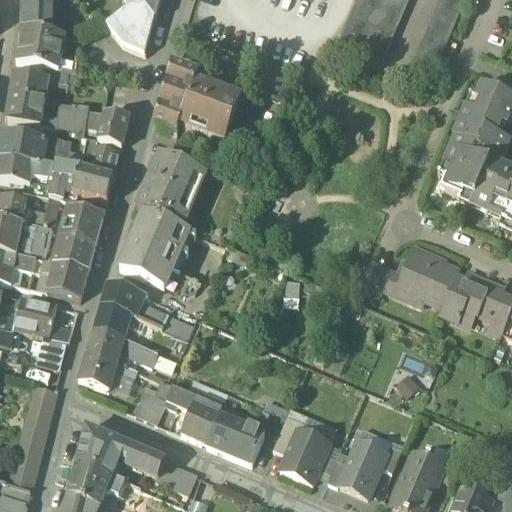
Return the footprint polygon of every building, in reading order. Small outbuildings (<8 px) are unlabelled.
[(31,0),(22,0),(21,36),(51,41),(52,0),(41,0),(35,5),(31,0)] [(128,14),(110,27),(126,47),(145,56),(154,23),(136,0),(131,0),(124,7),(123,7),(128,14)] [(136,0),(154,23),(155,24),(161,0),(136,0)] [(358,0),(333,59),(378,75),(410,0),(358,0)] [(440,0),(404,84),(427,92),(466,0),(440,0)] [(144,61),(145,56),(126,47),(110,27),(106,31),(122,52),(144,61)] [(64,43),(51,41),(21,36),(15,71),(42,75),(58,78),(64,43)] [(180,134),(223,151),(239,106),(196,90),(199,83),(172,73),(154,133),(177,142),(180,134)] [(48,88),(66,91),(68,80),(58,78),(42,75),(41,85),(48,86),(48,88)] [(14,80),(9,103),(44,110),(48,88),(48,86),(41,85),(14,80)] [(464,196),(474,201),(483,180),(490,182),(495,170),(496,170),(497,166),(501,168),(510,148),(499,143),(504,132),(506,133),(507,131),(511,118),(511,104),(481,91),(475,106),(479,108),(475,117),(464,113),(451,142),(453,143),(437,181),(444,184),(440,195),(461,203),(464,196)] [(40,133),(44,110),(9,103),(5,127),(40,133)] [(468,103),(464,113),(475,117),(479,108),(475,106),(468,103)] [(47,133),(56,134),(59,111),(50,110),(47,133)] [(87,113),(59,111),(56,134),(83,140),(87,118),(87,113)] [(96,120),(87,118),(83,140),(82,146),(86,147),(92,148),(96,120)] [(97,149),(121,154),(129,124),(104,121),(97,149)] [(511,142),(511,132),(507,131),(506,133),(504,132),(499,143),(510,148),(511,142)] [(3,141),(0,155),(0,164),(34,170),(41,172),(46,148),(45,148),(3,141)] [(55,173),(64,175),(67,159),(69,150),(46,145),(45,148),(46,148),(41,172),(55,173)] [(80,177),(85,179),(93,153),(95,153),(95,148),(92,148),(86,147),(83,162),(80,177)] [(119,160),(95,153),(93,153),(85,179),(113,186),(119,160)] [(83,162),(67,159),(64,175),(78,177),(80,177),(83,162)] [(137,215),(144,218),(182,234),(185,227),(183,221),(186,216),(190,217),(194,207),(192,202),(201,180),(160,162),(137,215)] [(30,189),(31,184),(34,170),(0,164),(0,187),(24,192),(29,193),(30,189)] [(41,172),(34,170),(31,184),(46,187),(52,187),(55,173),(41,172)] [(511,177),(496,170),(495,170),(490,182),(483,180),(474,201),(473,204),(489,211),(487,215),(500,220),(511,225),(511,177)] [(55,173),(52,187),(48,206),(49,206),(59,208),(77,211),(79,203),(72,201),(78,177),(64,175),(55,173)] [(106,210),(113,186),(85,179),(80,177),(78,177),(72,201),(79,203),(106,210)] [(43,205),(48,206),(52,187),(46,187),(45,192),(43,205)] [(29,193),(24,192),(23,201),(43,205),(45,192),(30,189),(29,193)] [(459,208),(469,213),(473,204),(474,201),(464,196),(461,203),(459,208)] [(0,229),(21,233),(24,218),(25,210),(0,204),(0,229)] [(498,225),(500,220),(487,215),(489,211),(473,204),(469,213),(498,225)] [(52,238),(59,208),(49,206),(46,222),(43,237),(51,238),(52,238)] [(54,265),(54,267),(89,274),(96,249),(103,223),(68,215),(61,241),(54,265)] [(46,222),(24,218),(21,233),(43,237),(46,222)] [(196,240),(182,234),(144,218),(119,276),(163,295),(172,276),(179,279),(196,240)] [(511,225),(500,220),(498,225),(496,231),(511,237),(511,225)] [(36,268),(44,270),(45,264),(51,238),(43,237),(21,233),(0,229),(0,260),(17,264),(36,268)] [(227,264),(246,272),(250,263),(231,255),(227,264)] [(425,306),(442,313),(455,284),(457,278),(444,272),(445,269),(412,255),(400,282),(397,290),(409,295),(406,305),(423,312),(425,306)] [(0,290),(10,293),(14,277),(17,264),(0,260),(0,290)] [(33,281),(36,268),(17,264),(14,277),(33,281)] [(54,265),(45,264),(44,270),(53,272),(54,267),(54,265)] [(88,279),(89,274),(54,267),(53,272),(54,272),(88,279)] [(33,281),(51,284),(54,272),(53,272),(44,270),(36,268),(33,281)] [(359,290),(381,300),(384,295),(391,278),(369,268),(359,290)] [(88,279),(54,272),(51,284),(46,301),(80,308),(88,279)] [(400,282),(391,278),(384,295),(406,305),(409,295),(397,290),(400,282)] [(479,295),(455,284),(442,313),(440,319),(459,327),(465,313),(490,324),(491,325),(501,302),(502,302),(504,297),(482,288),(479,295)] [(281,313),(297,313),(298,286),(281,286),(281,313)] [(131,324),(136,326),(142,313),(130,308),(133,299),(108,292),(101,315),(131,324)] [(130,308),(142,313),(145,305),(133,299),(130,308)] [(501,340),(509,321),(511,313),(511,306),(502,302),(501,302),(491,325),(490,324),(486,334),(487,334),(501,340)] [(20,340),(49,346),(52,333),(56,315),(21,307),(18,316),(13,338),(20,340)] [(1,338),(12,341),(13,338),(18,316),(7,313),(1,338)] [(168,324),(142,313),(136,326),(145,330),(162,338),(168,324)] [(101,315),(93,340),(124,349),(124,348),(126,340),(131,324),(101,315)] [(136,326),(131,324),(126,340),(141,340),(145,330),(136,326)] [(162,338),(175,344),(187,349),(193,335),(168,324),(162,338)] [(65,351),(69,352),(72,338),(52,333),(49,346),(50,348),(65,351)] [(0,350),(10,353),(11,353),(14,341),(12,341),(1,338),(0,338),(0,350)] [(17,354),(17,352),(18,347),(20,340),(13,338),(12,341),(14,341),(11,353),(10,353),(17,354)] [(93,340),(86,363),(117,372),(120,361),(124,349),(93,340)] [(183,358),(187,349),(175,344),(172,353),(183,358)] [(60,380),(65,351),(50,348),(42,347),(36,375),(60,380)] [(157,363),(124,348),(124,349),(120,361),(152,375),(154,371),(157,363)] [(109,400),(112,390),(114,382),(117,372),(86,363),(78,391),(109,400)] [(154,371),(166,376),(170,368),(157,363),(154,371)] [(117,372),(114,382),(119,384),(117,392),(129,396),(136,379),(117,372)] [(395,392),(407,402),(415,392),(403,382),(395,392)] [(166,409),(191,420),(194,413),(195,413),(198,405),(172,394),(166,409)] [(34,395),(32,406),(53,412),(56,401),(35,395),(34,395)] [(199,406),(222,416),(224,409),(201,400),(199,406)] [(134,423),(156,432),(165,411),(143,401),(134,423)] [(198,405),(195,413),(219,424),(222,416),(199,406),(198,405)] [(32,406),(29,417),(51,423),(53,412),(32,406)] [(182,444),(206,454),(219,424),(195,413),(194,413),(191,420),(182,444)] [(29,417),(26,428),(48,434),(51,423),(29,417)] [(264,443),(219,424),(206,454),(251,473),(264,443)] [(273,458),(286,464),(296,439),(300,440),(304,432),(287,425),(273,458)] [(304,432),(300,440),(329,453),(335,439),(306,426),(304,432)] [(26,428),(23,439),(45,445),(48,434),(26,428)] [(113,486),(118,476),(120,470),(126,472),(157,486),(158,486),(165,470),(88,438),(85,439),(77,471),(113,486)] [(23,439),(20,450),(42,456),(45,445),(23,439)] [(325,464),(329,453),(300,440),(296,439),(286,464),(279,479),(312,493),(315,486),(325,464)] [(438,489),(449,493),(470,444),(457,439),(443,475),(444,475),(438,489)] [(20,450),(18,461),(39,467),(42,456),(20,450)] [(338,494),(367,507),(380,476),(386,462),(357,450),(347,473),(338,494)] [(380,476),(391,481),(401,458),(389,453),(386,462),(380,476)] [(18,461),(15,472),(37,478),(39,467),(18,461)] [(428,511),(438,489),(444,475),(443,475),(429,469),(431,465),(427,464),(426,466),(413,461),(391,511),(428,511)] [(315,486),(326,491),(336,468),(325,464),(315,486)] [(347,473),(336,468),(326,491),(338,495),(338,494),(347,473)] [(155,491),(187,505),(196,484),(165,470),(158,486),(157,486),(155,491)] [(134,511),(140,498),(113,486),(77,471),(68,506),(83,511),(114,511),(117,506),(131,511),(134,511)] [(15,472),(12,483),(34,489),(37,478),(15,472)] [(493,503),(505,508),(509,498),(511,491),(511,482),(503,479),(493,503)] [(31,500),(34,489),(12,483),(9,495),(31,500)] [(453,511),(489,511),(491,508),(461,495),(453,511)] [(13,498),(10,510),(9,511),(27,511),(30,503),(13,498)] [(511,511),(511,498),(509,498),(505,508),(503,511),(511,511)]
